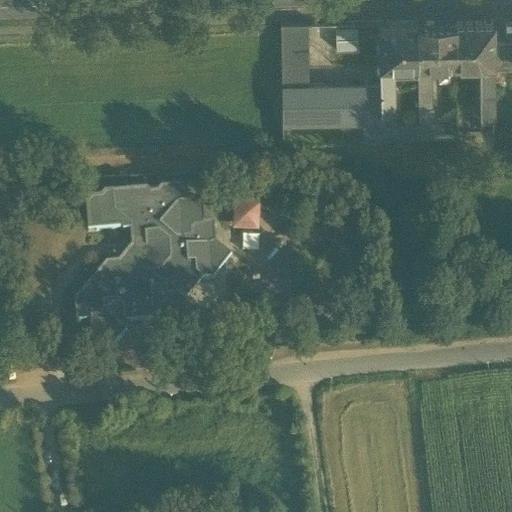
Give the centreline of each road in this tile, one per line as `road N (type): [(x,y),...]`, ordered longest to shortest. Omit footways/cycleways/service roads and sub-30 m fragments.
road 1 (residential): [(0,398),(511,352)]
road 2 (secondary): [(0,11),(233,0)]
road 3 (track): [(319,511),(301,371)]
